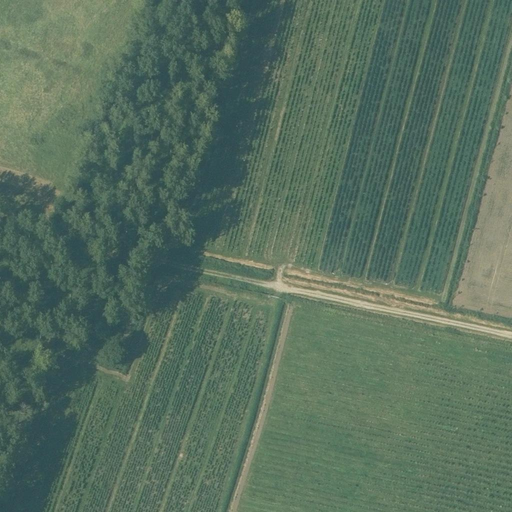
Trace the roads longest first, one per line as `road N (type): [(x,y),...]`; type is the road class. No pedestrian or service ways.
road 1 (track): [(277,286),(271,300),(258,302),(158,279),(125,375),(59,357),(7,511)]
road 2 (track): [(277,286),(118,259),(0,214)]
road 3 (track): [(511,336),(277,286)]
